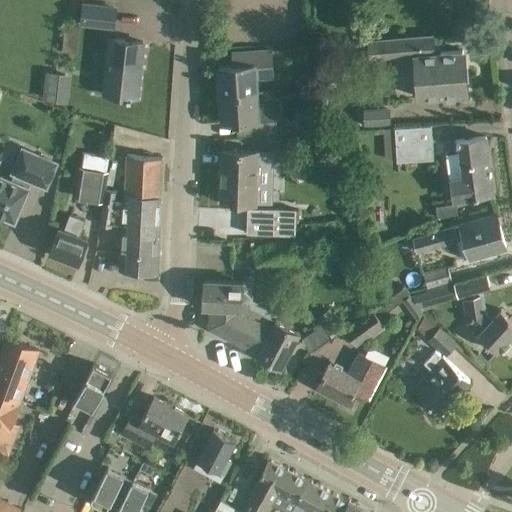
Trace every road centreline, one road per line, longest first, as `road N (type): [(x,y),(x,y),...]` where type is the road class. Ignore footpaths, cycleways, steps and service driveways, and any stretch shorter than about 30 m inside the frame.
road 1 (unclassified): [(160,353),(176,322),(191,0)]
road 2 (tertiary): [(426,498),(160,353)]
road 3 (residential): [(139,343),(55,511)]
road 4 (tertiary): [(139,343),(0,277)]
